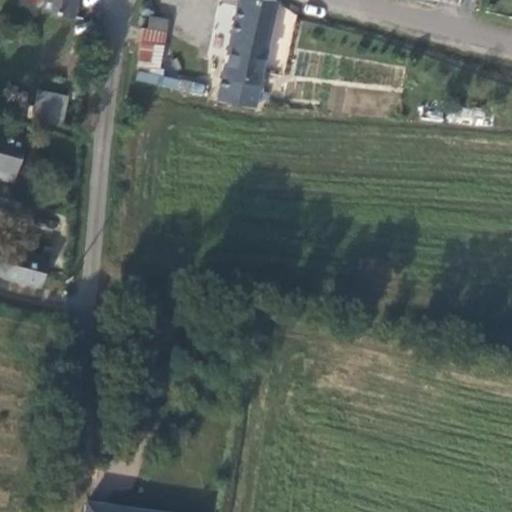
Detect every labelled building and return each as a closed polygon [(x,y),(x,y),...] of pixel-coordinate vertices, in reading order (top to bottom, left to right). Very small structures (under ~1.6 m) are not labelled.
[(43,0),(42,11),(72,17),(75,0),(43,0)] [(237,0),(217,99),(254,106),(276,0),(274,0),(237,0)] [(156,9),(155,6),(154,4),(152,3),(150,2),(147,1),(145,2),(143,4),(141,6),(141,8),(141,11),(142,13),(143,15),(145,16),(148,17),(150,16),(152,15),(154,13),(155,11),(156,9)] [(175,88),(176,80),(157,76),(167,21),(148,18),(146,30),(140,29),(138,41),(140,41),(136,79),(175,88)] [(36,90),(31,120),(61,125),(67,96),(36,90)] [(0,127),(0,133),(8,135),(9,130),(0,127)] [(8,135),(0,133),(0,171),(6,173),(9,160),(18,163),(24,140),(8,135)] [(0,178),(13,182),(18,163),(9,160),(6,173),(0,171),(0,178)] [(0,275),(40,287),(51,249),(43,247),(40,255),(9,247),(7,251),(0,249),(0,275)]
